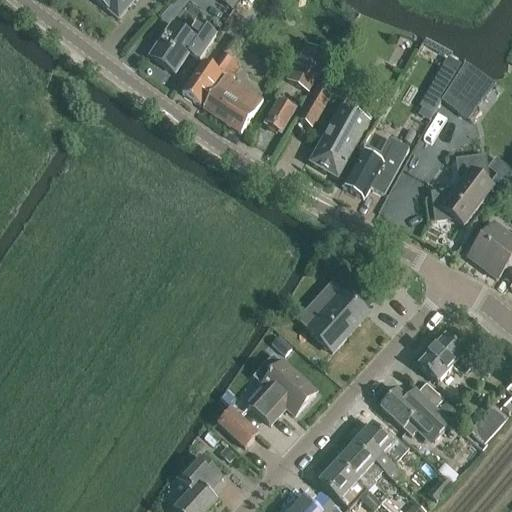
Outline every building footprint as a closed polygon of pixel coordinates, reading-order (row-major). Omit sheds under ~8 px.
[(92,0),(118,21),(136,0),(92,0)] [(216,0),(215,2),(229,11),(237,0),(216,0)] [(195,62),(212,38),(192,24),(185,34),(170,25),(147,58),(171,75),(185,55),(195,62)] [(204,64),(182,96),(200,108),(222,76),(223,77),(231,66),(233,62),(245,45),(243,44),(235,39),(214,71),(204,64)] [(308,48),(293,75),(289,83),(309,94),(328,59),(308,48)] [(457,81),(442,104),(454,113),(468,90),(485,102),(494,91),(496,87),(475,73),(466,66),(464,69),(462,72),(457,81)] [(203,111),(241,136),(263,103),(225,78),(203,111)] [(298,122),(310,129),(313,131),(331,98),(317,90),(298,122)] [(468,123),(485,102),(468,90),(454,113),(468,123)] [(431,92),(421,109),(423,110),(434,117),(444,99),(431,92)] [(338,182),(370,126),(353,116),(358,108),(347,101),(311,166),(338,182)] [(260,128),(276,138),(292,113),(275,102),(260,128)] [(441,110),(428,130),(437,137),(451,116),(441,110)] [(363,156),(344,190),(364,202),(373,186),(388,195),(405,167),(409,159),(393,151),(389,158),(384,168),(363,156)] [(437,223),(453,221),(464,229),(493,191),(483,184),(487,179),(484,161),(458,164),(461,187),(457,194),(433,197),(437,223)] [(468,260),(480,270),(497,283),(511,263),(511,239),(494,226),(468,260)] [(343,296),(310,334),(334,356),(368,319),(364,315),(378,302),(345,272),(333,286),(343,296)] [(271,334),(265,341),(272,346),(278,339),(271,334)] [(272,346),(270,349),(280,357),(288,346),(278,338),(278,339),(272,346)] [(446,340),(419,370),(438,387),(453,369),(463,378),(474,366),(465,357),(446,340)] [(265,393),(252,409),(272,427),(286,411),(295,420),(318,396),(275,357),(253,381),(265,393)] [(426,386),(418,395),(418,396),(447,424),(448,422),(456,414),(426,386)] [(381,411),(412,440),(416,435),(431,449),(453,427),(448,422),(447,424),(418,396),(418,395),(416,393),(408,402),(397,393),(381,411)] [(219,427),(246,452),(259,437),(232,413),(219,427)] [(372,428),(355,448),(376,467),(375,468),(396,486),(403,477),(391,466),(401,455),(394,448),(372,428)] [(463,451),(473,460),(487,444),(476,435),(463,451)] [(355,448),(337,467),(368,496),(369,495),(377,486),(367,477),(375,468),(376,467),(355,448)] [(226,450),(220,457),(230,466),(236,459),(226,450)] [(464,456),(459,462),(468,470),(473,464),(464,456)] [(211,511),(218,505),(211,498),(227,480),(202,457),(185,475),(179,482),(192,493),(174,511),(211,511)] [(319,486),(348,511),(350,511),(360,502),(370,511),(377,511),(381,508),(382,507),(375,501),(369,495),(368,496),(337,467),(319,486)] [(429,497),(437,504),(451,488),(443,481),(429,497)] [(304,501),(294,511),(341,511),(337,508),(333,511),(320,500),(313,509),(304,501)] [(382,507),(381,508),(386,511),(397,511),(386,502),(382,507)]
